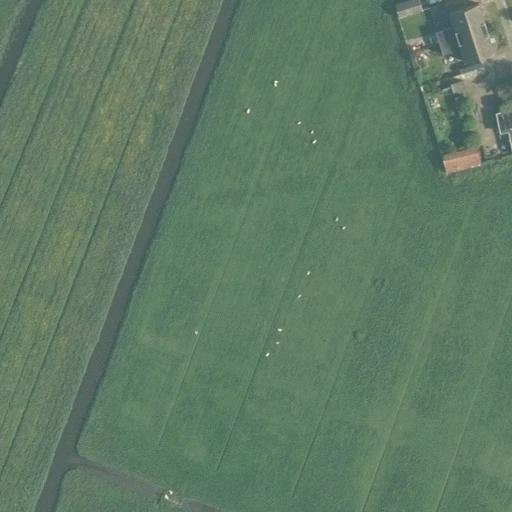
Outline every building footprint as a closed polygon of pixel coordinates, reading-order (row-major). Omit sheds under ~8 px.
[(399,17),(422,10),(418,0),(410,0),(395,5),(399,17)] [(439,43),(486,28),(479,6),(478,3),(449,12),(453,26),(435,32),(439,43)] [(464,62),(493,52),(486,28),(439,43),(442,54),(460,48),(464,62)] [(484,61),(448,71),(454,92),(466,88),(463,80),(487,73),(484,61)] [(440,107),(437,98),(429,100),(432,110),(440,107)] [(511,108),(495,112),(499,132),(507,131),(511,152),(511,108)] [(477,147),(443,156),(446,170),(481,162),(477,147)]
